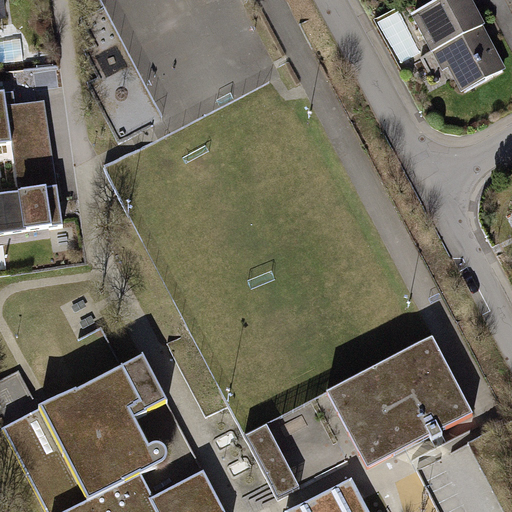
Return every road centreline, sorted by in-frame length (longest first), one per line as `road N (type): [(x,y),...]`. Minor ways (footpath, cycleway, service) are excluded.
road 1 (residential): [(331,0),(430,179)]
road 2 (residential): [(430,179),(511,336)]
